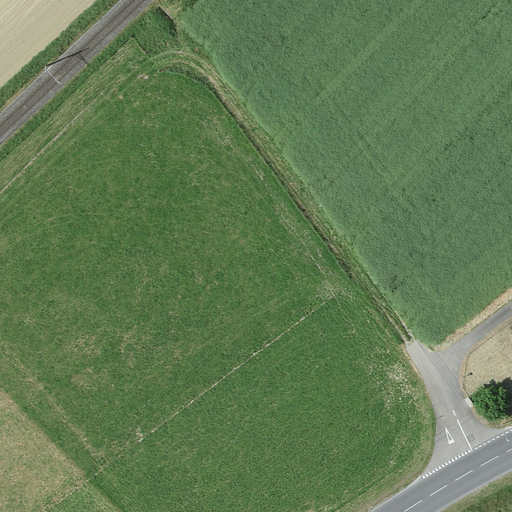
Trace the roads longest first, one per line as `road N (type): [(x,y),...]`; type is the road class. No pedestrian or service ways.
road 1 (track): [(156,53),(185,52),(209,70),(444,384)]
road 2 (residential): [(479,466),(444,384),(451,360),(511,313)]
